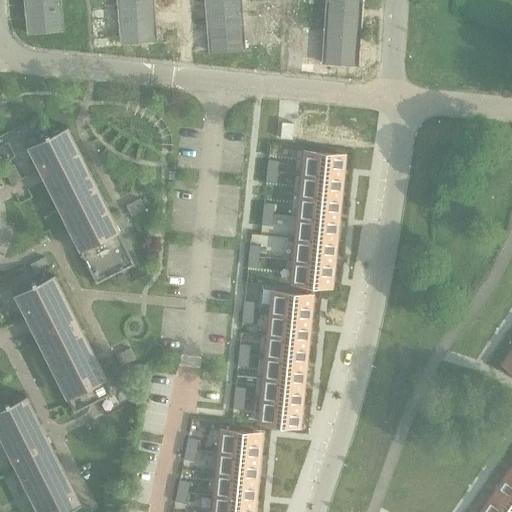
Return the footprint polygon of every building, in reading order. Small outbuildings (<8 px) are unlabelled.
[(61,0),(24,0),(28,34),(64,30),(61,0)] [(118,0),(120,41),(155,40),(153,0),(118,0)] [(205,0),(207,51),(244,49),(242,0),(205,0)] [(360,65),(362,0),(325,0),(323,63),(360,65)] [(281,122),(280,138),(292,139),(293,124),(281,122)] [(134,264),(65,127),(27,146),(96,284),(134,264)] [(305,152),(303,175),(341,178),(343,156),(305,152)] [(268,160),(267,171),(277,172),(278,161),(268,160)] [(21,179),(14,165),(3,170),(10,184),(21,179)] [(267,171),(266,182),(276,183),(277,172),(267,171)] [(303,175),(301,196),(339,200),(341,178),(303,175)] [(301,196),(299,218),(337,221),(339,200),(301,196)] [(146,210),(141,199),(126,206),(131,217),(146,210)] [(264,203),(263,214),(273,215),(274,204),(264,203)] [(263,214),(262,225),(272,226),(273,215),(263,214)] [(299,218),(296,239),(334,243),(337,221),(299,218)] [(296,239),(294,261),(332,265),(334,243),(296,239)] [(250,245),(249,256),(259,257),(260,246),(250,245)] [(249,256),(248,267),(258,268),(259,257),(249,256)] [(50,268),(44,258),(30,265),(35,275),(50,268)] [(294,261),(292,283),(330,287),(332,265),(294,261)] [(112,394),(54,274),(14,294),(73,413),(112,394)] [(273,292),(271,315),(309,318),(311,296),(273,292)] [(244,301),(243,312),(253,313),(254,302),(244,301)] [(243,312),(242,323),(252,324),(253,313),(243,312)] [(271,315),(268,336),(306,340),(309,318),(271,315)] [(268,336),(266,358),(304,361),(306,340),(268,336)] [(240,344),(239,355),(248,356),(250,345),(240,344)] [(136,359),(130,349),(116,356),(121,367),(136,359)] [(239,355),(237,366),(247,367),(248,356),(239,355)] [(266,358),(264,379),(302,383),(304,361),(266,358)] [(264,379),(262,401),(300,404),(302,383),(264,379)] [(235,387),(234,398),(244,399),(245,388),(235,387)] [(65,511),(79,505),(46,439),(24,396),(0,408),(0,437),(37,511),(65,511)] [(234,398),(233,409),(243,410),(244,399),(234,398)] [(262,401),(260,423),(298,427),(300,404),(262,401)] [(222,430),(219,453),(257,457),(260,434),(222,430)] [(0,458),(8,454),(0,437),(0,458)] [(188,438),(186,448),(196,450),(198,440),(188,438)] [(186,448),(184,459),(193,461),(196,450),(186,448)] [(219,453),(217,474),(255,478),(257,457),(219,453)] [(217,474),(215,496),(253,499),(255,478),(217,474)] [(511,511),(511,481),(507,478),(493,500),(510,511),(511,511)] [(180,480),(177,491),(187,493),(189,482),(180,480)] [(177,491),(175,502),(185,504),(187,493),(177,491)] [(215,496),(213,511),(251,511),(253,499),(215,496)] [(510,511),(493,500),(484,511),(510,511)]
